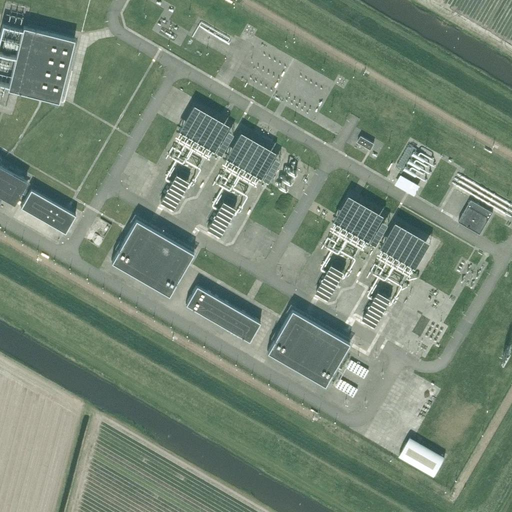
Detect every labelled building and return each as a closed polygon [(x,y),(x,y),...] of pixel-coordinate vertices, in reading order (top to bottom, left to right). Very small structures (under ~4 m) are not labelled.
[(23,25),(8,87),(59,100),(75,37),(23,25)] [(228,123),(194,103),(179,129),(213,149),(228,123)] [(228,128),(215,149),(221,152),(233,131),(228,128)] [(225,156),(260,176),(275,150),(240,130),(225,156)] [(357,141),(371,149),(374,142),(361,135),(357,141)] [(267,180),(280,158),(274,155),(262,176),(267,180)] [(0,193),(14,202),(27,179),(0,163),(0,159),(1,157),(0,156),(0,193)] [(173,207),(189,180),(176,172),(160,200),(173,207)] [(395,184),(414,195),(420,184),(401,173),(395,184)] [(75,213),(31,187),(21,205),(65,231),(75,213)] [(370,239),(385,213),(350,193),(335,220),(370,239)] [(471,198),(458,220),(480,233),(493,210),(471,198)] [(220,235),(235,207),(223,199),(207,227),(220,235)] [(169,292),(193,250),(136,217),(112,259),(169,292)] [(383,218),(371,240),(377,243),(389,221),(383,218)] [(431,238),(397,219),(381,245),(416,265),(431,238)] [(241,241),(247,231),(243,229),(237,239),(241,241)] [(337,234),(333,243),(350,252),(353,248),(346,244),(348,240),(337,234)] [(332,262),(316,290),(329,297),(345,270),(332,262)] [(186,302),(249,339),(259,320),(197,284),(186,302)] [(363,317),(376,325),(392,297),(378,289),(363,317)] [(268,350),(325,382),(349,340),(292,307),(268,350)] [(358,368),(373,374),(376,366),(361,361),(358,368)] [(348,378),(344,386),(362,394),(365,385),(348,378)] [(410,436),(399,455),(434,475),(445,456),(410,436)]
